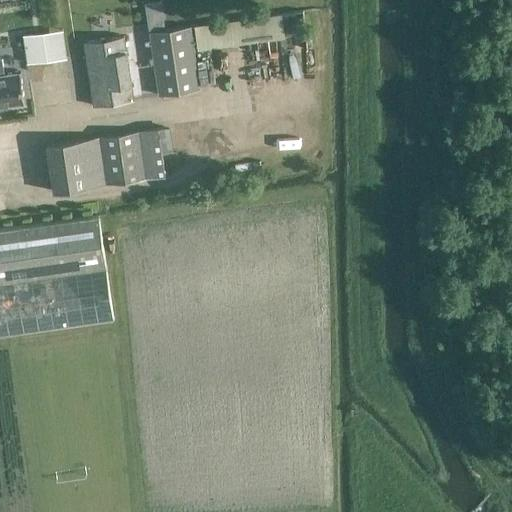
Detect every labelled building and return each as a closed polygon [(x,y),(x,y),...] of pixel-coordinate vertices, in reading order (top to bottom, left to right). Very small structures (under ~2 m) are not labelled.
[(148,0),(149,26),(164,26),(163,0),(148,0)] [(197,48),(285,37),(282,13),(194,24),(197,48)] [(136,34),(149,32),(147,15),(134,17),(136,34)] [(65,27),(24,30),(26,59),(67,56),(65,27)] [(158,94),(200,87),(191,27),(149,32),(158,94)] [(125,34),(83,41),(92,105),(134,99),(125,34)] [(0,104),(24,101),(19,71),(4,74),(1,57),(0,56),(0,104)] [(139,129),(99,135),(45,143),(52,191),(106,183),(165,175),(161,150),(175,149),(171,125),(139,129)] [(0,333),(113,317),(98,214),(0,228),(0,333)]
